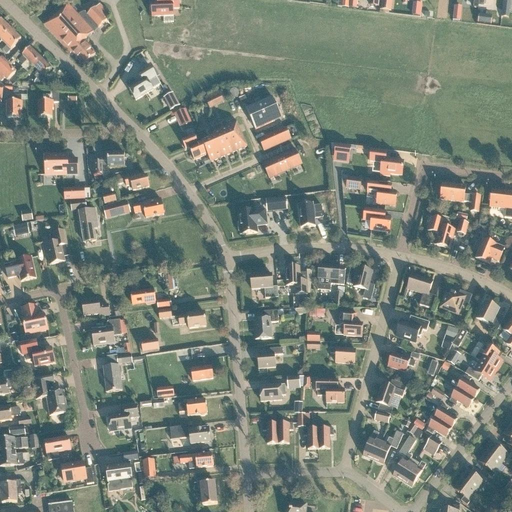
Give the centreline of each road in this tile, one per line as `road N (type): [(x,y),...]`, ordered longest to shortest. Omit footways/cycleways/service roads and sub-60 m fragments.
road 1 (residential): [(344,472),(401,254)]
road 2 (residential): [(246,476),(227,260)]
road 3 (residential): [(401,254),(428,164),(511,176)]
road 4 (residential): [(401,254),(313,247),(227,260)]
road 5 (residential): [(128,121),(4,0)]
road 6 (residential): [(227,260),(201,204),(128,121)]
road 7 (residential): [(412,511),(511,385)]
road 8 (residential): [(91,445),(59,288)]
road 9 (residential): [(0,134),(99,133),(128,121)]
